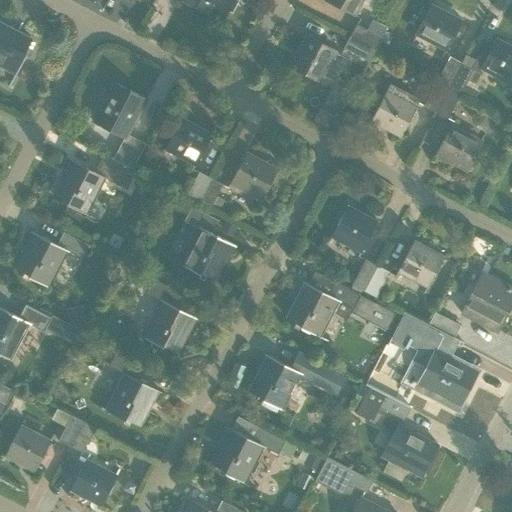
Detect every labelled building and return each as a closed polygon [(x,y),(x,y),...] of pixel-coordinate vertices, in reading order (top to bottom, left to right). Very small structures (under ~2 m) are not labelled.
[(185,0),(223,20),(233,0),(185,0)] [(325,0),(353,15),(361,0),(325,0)] [(446,49),(462,19),(432,3),(416,33),(446,49)] [(0,64),(17,73),(26,54),(25,53),(32,39),(0,22),(0,64)] [(356,24),(350,35),(375,48),(381,37),(356,24)] [(319,80),(335,50),(305,35),(289,64),(319,80)] [(375,48),(350,35),(343,47),(368,61),(375,48)] [(451,87),(461,92),(468,79),(475,83),(483,67),(511,83),(511,82),(511,44),(497,37),(493,45),(486,41),(472,68),(463,63),(451,87)] [(450,56),(437,80),(451,87),(463,63),(450,56)] [(451,87),(437,80),(424,106),(437,113),(451,87)] [(126,138),(147,99),(114,82),(94,121),(126,138)] [(420,100),(390,84),(370,122),(400,137),(420,100)] [(448,118),(461,92),(451,87),(437,113),(448,118)] [(212,133),(182,117),(165,149),(195,165),(212,133)] [(466,171),(481,141),(451,126),(436,156),(466,171)] [(132,169),(146,144),(134,137),(120,162),(132,169)] [(262,198),(278,168),(247,152),(232,182),(262,198)] [(133,179),(125,175),(127,171),(101,158),(95,171),(71,159),(53,194),(67,202),(66,204),(85,213),(104,177),(120,185),(128,189),(133,179)] [(198,203),(211,178),(199,171),(186,196),(198,203)] [(223,184),(211,178),(198,203),(210,209),(223,184)] [(362,250),(378,221),(348,205),(332,234),(362,250)] [(201,272),(216,280),(234,244),(211,232),(217,219),(192,206),(184,220),(200,228),(182,264),(200,274),(201,272)] [(82,258),(89,245),(63,231),(57,244),(33,232),(15,267),(29,275),(28,276),(47,286),(66,250),(82,258)] [(428,286),(444,256),(414,240),(398,270),(428,286)] [(366,291),(379,266),(366,259),(352,284),(366,291)] [(389,272),(379,266),(366,291),(376,297),(389,272)] [(497,330),(511,301),(511,288),(483,273),(462,312),(497,330)] [(178,352),(196,317),(173,305),(180,292),(154,279),(147,293),(163,301),(144,337),(163,347),(164,345),(178,352)] [(305,282),(287,317),(301,325),(300,326),(319,336),(338,298),(368,313),(374,301),(361,294),(335,281),(328,294),(305,282)] [(44,331),(51,317),(26,304),(19,317),(0,306),(0,354),(9,359),(28,322),(44,331)] [(69,308),(73,322),(85,319),(82,305),(69,308)] [(405,311),(391,338),(406,346),(405,347),(407,348),(409,344),(419,349),(413,360),(427,367),(419,383),(432,390),(429,396),(443,403),(446,398),(462,406),(473,385),(471,383),(477,371),(462,363),(462,364),(445,356),(453,341),(462,346),(464,342),(405,311)] [(429,324),(454,337),(460,325),(435,312),(429,324)] [(74,327),(63,321),(54,337),(65,342),(74,327)] [(140,425),(159,390),(135,378),(142,365),(116,352),(109,365),(125,374),(106,410),(125,420),(126,418),(140,425)] [(297,354),(291,367),(267,354),(249,390),(263,397),(262,399),(281,409),(300,373),(331,388),(338,374),(297,354)] [(0,400),(6,404),(13,390),(0,382),(0,400)] [(372,421),(379,406),(405,419),(411,406),(369,385),(355,413),(372,421)] [(71,446),(84,421),(72,415),(58,440),(71,446)] [(95,427),(84,421),(71,446),(82,452),(95,427)] [(51,439),(21,424),(4,456),(35,472),(51,439)] [(421,477),(438,444),(398,424),(382,456),(389,460),(383,471),(403,480),(409,470),(421,477)] [(292,457),(297,446),(260,427),(253,439),(229,427),(211,463),(225,470),(225,472),(244,482),(252,467),(251,467),(262,445),(278,454),(279,451),(292,457)] [(324,459),(311,453),(304,467),(316,474),(324,459)] [(366,492),(373,480),(327,456),(315,480),(348,498),(354,485),(366,492)] [(117,474),(87,458),(70,490),(100,506),(117,474)] [(390,511),(361,497),(353,511),(390,511)] [(246,511),(222,499),(215,511),(214,511),(192,500),(185,511),(246,511)]
